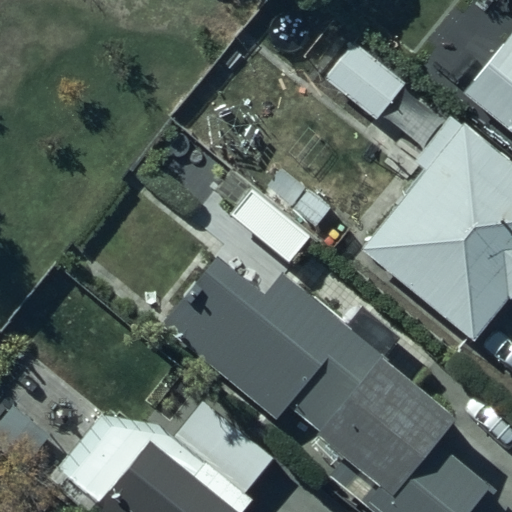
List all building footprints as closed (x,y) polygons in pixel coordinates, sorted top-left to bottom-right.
[(410,98),(357,58),(328,96),(381,136),(410,98)] [(511,61),(476,108),(511,135),(511,61)] [(511,173),(472,141),(439,182),(443,185),(375,271),(480,353),(511,312),(511,173)] [(193,286),(154,328),(213,383),(278,435),(293,416),(296,419),(289,427),(350,476),(340,488),(368,511),(495,511),(502,504),(450,460),(464,443),(385,380),(393,370),(309,307),(291,330),(269,313),(249,339),(193,286)] [(103,435),(62,481),(97,511),(249,511),(166,439),(103,435)]
